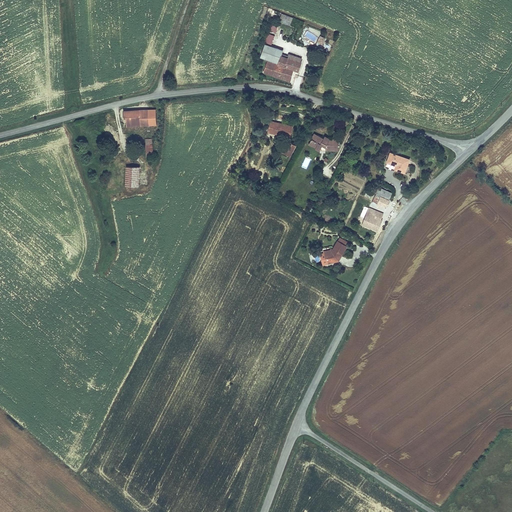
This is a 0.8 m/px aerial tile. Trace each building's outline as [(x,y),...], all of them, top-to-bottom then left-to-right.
[(292,17),(282,13),(279,21),(289,25),(292,17)] [(267,32),(275,34),(278,25),(270,23),(267,32)] [(272,43),(274,34),(267,32),(265,41),(272,43)] [(322,45),(326,38),(320,35),(317,42),(322,45)] [(268,58),(279,62),(281,55),(282,53),(283,49),(265,42),(260,56),(268,58)] [(287,57),(281,55),(279,62),(268,58),(263,72),(290,81),(294,70),(299,72),(302,62),(301,61),(302,58),(288,53),(287,55),(287,57)] [(126,126),(150,125),(149,109),(123,110),(123,116),(125,116),(126,126)] [(293,124),(271,119),(268,131),(290,137),(293,124)] [(311,138),(309,143),(315,146),(315,147),(320,150),(321,150),(321,147),(322,147),(322,146),(326,146),(326,150),(335,150),(335,139),(330,139),(324,136),(323,137),(318,135),(314,140),(311,138)] [(297,145),(288,140),(282,152),(290,156),(297,145)] [(411,157),(390,150),(386,161),(396,165),(394,169),(405,173),(411,157)] [(301,166),(307,169),(311,159),(305,156),(301,166)] [(139,186),(140,166),(126,165),(125,186),(139,186)] [(381,195),(390,199),(393,192),(379,186),(375,194),(380,196),(381,195)] [(376,205),(377,203),(380,196),(375,194),(372,203),(376,205)] [(377,203),(381,204),(386,206),(390,199),(381,195),(380,196),(377,203)] [(359,216),(365,218),(369,208),(364,205),(359,216)] [(383,220),(381,219),(383,213),(369,207),(369,208),(365,218),(362,224),(378,231),(383,220)] [(340,260),(340,258),(339,257),(341,253),(343,255),(348,245),(339,239),(334,247),(332,250),(326,252),(329,262),(340,260)] [(327,263),(329,262),(326,252),(332,250),(334,247),(332,246),(331,249),(324,251),(327,263)]
